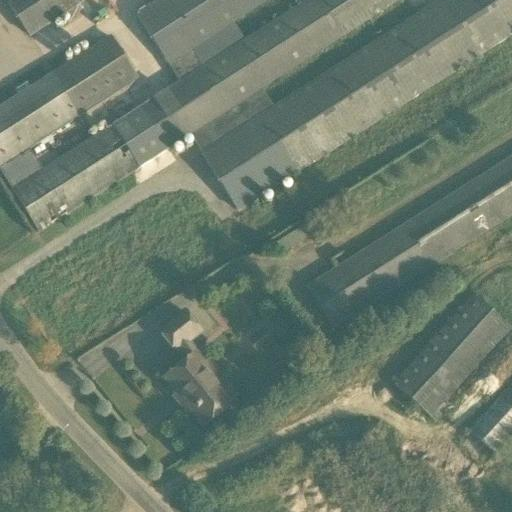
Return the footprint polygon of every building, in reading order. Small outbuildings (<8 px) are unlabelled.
[(53,76),(0,110),(0,174),(38,233),(139,168),(166,151),(188,137),(237,213),(511,36),(511,0),(438,0),(272,107),(261,89),(340,38),(399,0),(311,0),(245,43),(233,24),(270,0),(158,0),(135,15),(180,85),(139,111),(113,128),(43,173),(28,150),(79,117),(137,79),(111,39),(53,76)] [(3,0),(29,38),(86,0),(3,0)] [(511,159),(307,289),(333,330),(511,216),(511,159)] [(393,386),(429,419),(436,424),(442,417),(435,411),(509,330),(474,297),(393,386)] [(235,403),(187,344),(201,334),(184,313),(159,333),(176,354),(178,351),(187,362),(163,381),(202,430),(235,403)] [(483,468),(511,435),(511,386),(459,445),(483,468)]
